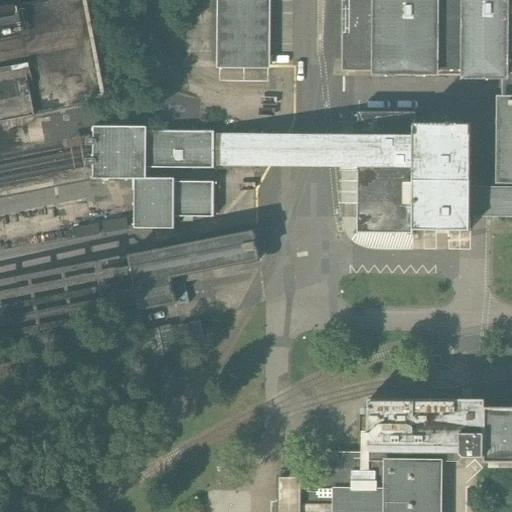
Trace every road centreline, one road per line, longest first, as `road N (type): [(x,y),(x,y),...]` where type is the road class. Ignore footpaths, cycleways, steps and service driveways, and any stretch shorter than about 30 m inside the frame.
road 1 (unknown): [(0,264),(288,209)]
road 2 (unknown): [(260,511),(286,323)]
